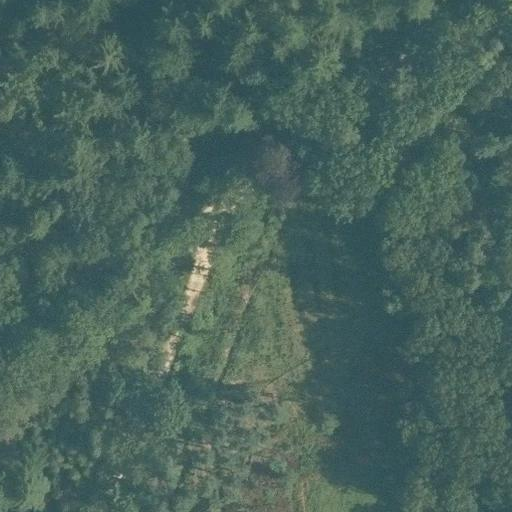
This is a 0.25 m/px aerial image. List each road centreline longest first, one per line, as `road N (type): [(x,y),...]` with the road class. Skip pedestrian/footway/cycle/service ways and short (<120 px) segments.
road 1 (track): [(225,201),(323,111),(403,56),(511,12)]
road 2 (track): [(225,201),(95,511)]
road 3 (track): [(225,201),(49,353),(0,385)]
